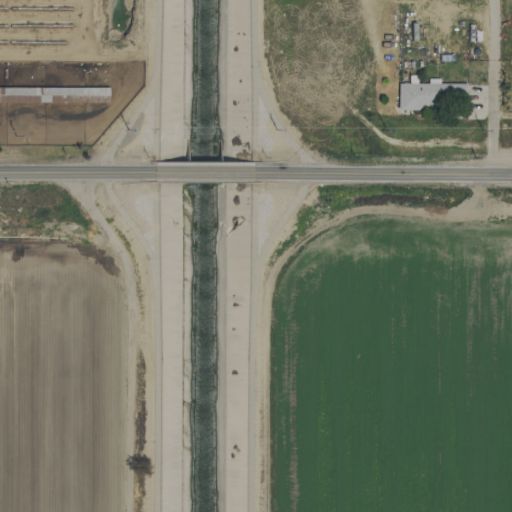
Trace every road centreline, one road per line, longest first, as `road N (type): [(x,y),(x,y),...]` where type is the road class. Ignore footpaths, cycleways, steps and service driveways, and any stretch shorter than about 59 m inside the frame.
road 1 (primary): [(247,174),(511,180)]
road 2 (primary): [(0,173),(172,171)]
